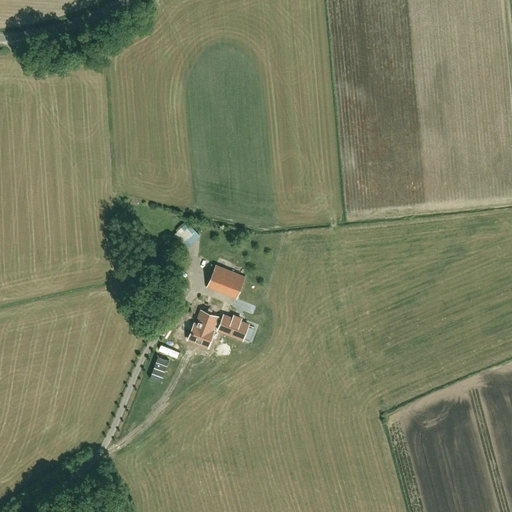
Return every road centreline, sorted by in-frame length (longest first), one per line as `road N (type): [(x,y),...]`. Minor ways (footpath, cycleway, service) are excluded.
road 1 (unclassified): [(24,511),(101,453),(141,361)]
road 2 (unclassified): [(121,0),(41,32),(0,38)]
